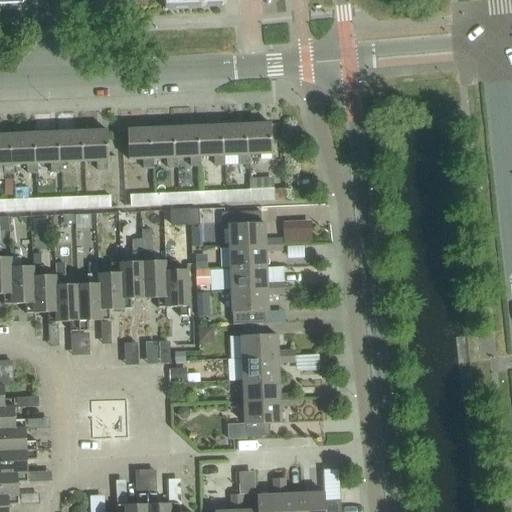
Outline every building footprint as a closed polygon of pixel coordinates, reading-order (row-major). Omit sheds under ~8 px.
[(163,0),(164,8),(169,8),(174,8),(179,8),(184,8),(189,7),(195,7),(200,7),(205,7),(210,6),(221,6),(221,4),(223,4),(222,0),(163,0)] [(270,125),(246,126),(247,156),(271,155),(270,125)] [(223,157),(247,156),(246,126),(221,127),(223,157)] [(221,127),(198,128),(199,158),(212,157),(212,167),(223,166),(223,157),(221,127)] [(198,128),(174,129),(175,159),(187,158),(188,169),(199,168),(199,158),(198,128)] [(174,129),(150,130),(151,160),(165,159),(165,169),(176,168),(175,159),(174,129)] [(151,170),(151,160),(150,130),(126,131),(127,161),(143,160),(144,170),(151,170)] [(105,132),(84,133),(85,163),(96,162),(97,172),(107,171),(105,132)] [(85,163),(84,133),(59,134),(60,164),(85,163)] [(59,134),(36,135),(37,165),(49,164),(50,174),(61,173),(60,164),(59,134)] [(37,174),(37,165),(36,135),(11,136),(13,166),(26,165),(27,175),(37,174)] [(11,136),(0,136),(0,166),(2,166),(2,176),(13,175),(13,166),(11,136)] [(250,191),(274,190),(273,179),(249,180),(250,191)] [(248,191),(249,203),(274,202),(274,190),(250,191),(248,191)] [(249,203),(248,191),(224,192),(225,204),(249,203)] [(225,204),(224,192),(200,193),(201,205),(225,204)] [(201,205),(200,193),(177,194),(177,206),(201,205)] [(177,206),(177,194),(152,195),(153,207),(177,206)] [(153,207),(152,195),(130,196),(130,208),(153,207)] [(86,198),(87,210),(111,209),(110,197),(86,198)] [(62,199),(62,211),(87,210),(86,198),(62,199)] [(38,200),(39,212),(62,211),(62,199),(38,200)] [(14,201),(15,213),(39,212),(38,200),(14,201)] [(0,201),(0,213),(15,213),(14,201),(0,201)] [(197,211),(170,212),(170,227),(197,226),(197,211)] [(265,247),(265,241),(264,225),(261,225),(260,213),(220,214),(221,227),(228,226),(229,248),(265,247)] [(74,216),(63,216),(63,226),(75,225),(74,216)] [(0,219),(0,230),(10,230),(9,219),(0,219)] [(46,220),(32,220),(33,237),(47,236),(46,220)] [(141,240),(144,300),(156,299),(156,309),(165,309),(163,262),(152,262),(151,230),(141,231),(141,240)] [(132,263),(120,264),(122,310),(131,310),(131,300),(144,300),(141,240),(131,240),(132,263)] [(230,270),(266,269),(265,253),(282,252),(281,241),(265,241),(265,247),(229,248),(230,270)] [(165,262),(163,262),(165,309),(178,308),(179,318),(188,318),(187,271),(175,272),(175,261),(174,251),(164,251),(165,262)] [(208,253),(196,253),(197,268),(208,267),(208,253)] [(41,255),(33,255),(33,268),(41,268),(41,255)] [(0,296),(1,296),(1,306),(12,306),(10,259),(0,259),(0,296)] [(20,259),(10,259),(12,306),(24,305),(24,315),(34,314),(32,268),(20,268),(20,259)] [(98,264),(88,265),(89,276),(98,275),(98,264)] [(110,275),(98,275),(100,321),(110,321),(109,311),(122,310),(120,264),(110,264),(110,275)] [(32,268),(34,314),(46,314),(46,324),(56,323),(54,277),(42,278),(41,268),(33,268),(32,268)] [(210,268),(197,269),(197,285),(211,285),(210,268)] [(267,290),(267,296),(283,295),(283,284),(266,284),(266,269),(230,270),(231,292),(267,290)] [(77,286),(79,332),(87,331),(87,322),(100,321),(98,275),(89,276),(88,276),(88,286),(77,286)] [(64,277),(54,277),(56,323),(68,322),(69,332),(79,332),(77,286),(64,287),(64,277)] [(231,292),(232,314),(232,326),(241,326),(264,325),(264,313),(268,313),(267,296),(267,290),(231,292)] [(210,306),(209,294),(196,294),(197,306),(210,306)] [(264,325),(241,326),(241,338),(242,360),(278,359),(277,353),(277,336),(265,337),(264,325)] [(278,359),(242,360),(242,382),(278,380),(278,365),(294,364),(294,352),(277,353),(278,359)] [(175,363),(185,363),(185,353),(174,353),(175,363)] [(187,370),(169,371),(170,385),(188,385),(187,370)] [(278,380),(242,382),(243,403),(279,402),(280,408),(296,407),(296,395),(279,396),(278,380)] [(0,409),(14,409),(14,399),(3,400),(3,386),(0,386),(0,409)] [(279,402),(243,403),(244,426),(245,426),(246,438),(269,437),(269,425),(280,424),(280,408),(279,402)] [(190,411),(186,408),(182,408),(178,411),(178,417),(181,420),(186,420),(190,417),(190,411)] [(0,430),(25,429),(24,421),(15,421),(14,409),(0,409),(0,430)] [(0,452),(36,451),(35,443),(25,443),(25,429),(0,430),(0,452)] [(0,474),(27,474),(26,461),(36,461),(36,451),(0,452),(0,474)] [(0,497),(18,496),(17,484),(27,483),(27,474),(0,474),(0,497)] [(284,480),(273,480),(273,489),(285,488),(284,480)] [(285,488),(273,489),(273,497),(279,496),(285,496),(285,488)] [(301,496),(301,511),(341,511),(341,502),(325,502),(324,494),(301,496)] [(168,511),(169,505),(156,505),(155,495),(146,496),(146,511),(168,511)] [(0,511),(8,511),(8,506),(18,506),(18,496),(0,497),(0,511)] [(146,511),(146,496),(137,496),(137,506),(124,506),(124,511),(146,511)] [(242,496),(230,497),(231,505),(242,504),(242,496)] [(258,511),(279,511),(279,496),(273,497),(256,497),(257,511),(258,511)] [(301,511),(301,496),(285,496),(279,496),(279,511),(301,511)]
